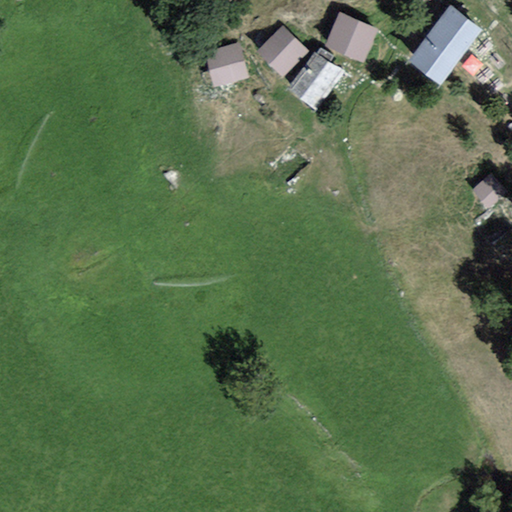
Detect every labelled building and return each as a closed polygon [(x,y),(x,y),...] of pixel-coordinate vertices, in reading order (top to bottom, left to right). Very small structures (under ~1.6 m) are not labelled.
[(446,5),(403,62),(435,86),(477,29),(446,5)] [(373,30),(336,15),(323,46),(361,61),(373,30)] [(304,53),(278,28),(253,54),(278,79),(304,53)] [(236,46),(203,54),(211,88),(244,80),(236,46)] [(311,51),(281,90),(308,110),(338,72),(311,51)] [(489,203),(508,184),(490,166),(471,185),(489,203)]
